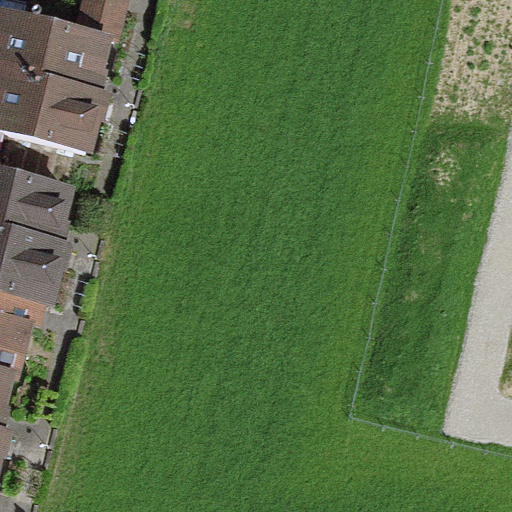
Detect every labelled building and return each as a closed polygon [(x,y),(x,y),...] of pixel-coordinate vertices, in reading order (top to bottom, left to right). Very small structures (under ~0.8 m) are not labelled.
[(88,0),(80,32),(116,42),(126,0),(88,0)] [(86,97),(90,79),(99,43),(16,22),(20,7),(0,1),(0,77),(94,101),(94,99),(86,97)] [(89,121),(94,101),(0,77),(0,136),(79,157),(89,121)] [(0,236),(56,251),(56,249),(48,247),(62,193),(0,177),(0,236)] [(0,296),(42,307),(56,251),(0,236),(0,296)] [(0,379),(5,381),(11,356),(16,357),(24,328),(19,326),(24,305),(42,309),(42,307),(0,296),(0,379)]
